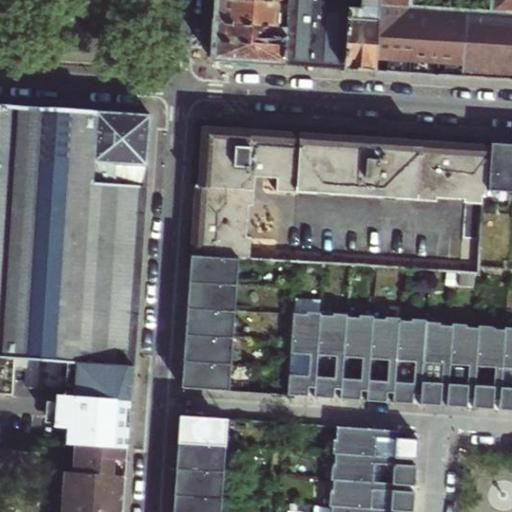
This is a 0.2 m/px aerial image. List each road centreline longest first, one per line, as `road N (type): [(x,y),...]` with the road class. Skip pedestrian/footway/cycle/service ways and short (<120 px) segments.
road 1 (residential): [(511,110),(177,88)]
road 2 (residential): [(177,88),(159,398)]
road 3 (residential): [(439,422),(159,398)]
road 4 (residential): [(177,88),(0,74)]
